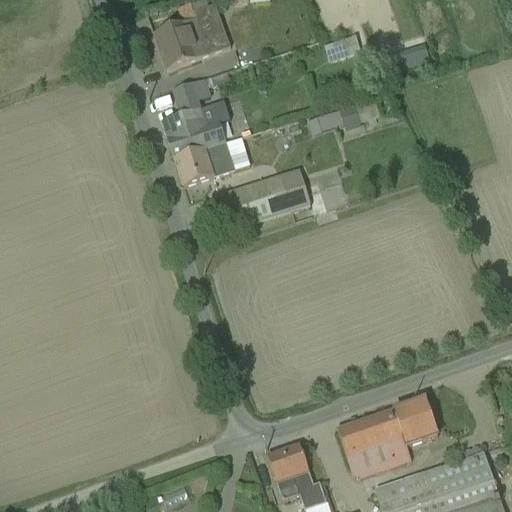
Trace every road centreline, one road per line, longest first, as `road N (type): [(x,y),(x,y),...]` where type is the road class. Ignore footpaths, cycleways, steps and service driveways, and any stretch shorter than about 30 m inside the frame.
road 1 (unclassified): [(103,0),(245,443)]
road 2 (unclassified): [(245,443),(511,349)]
road 3 (unclassified): [(52,511),(245,443)]
